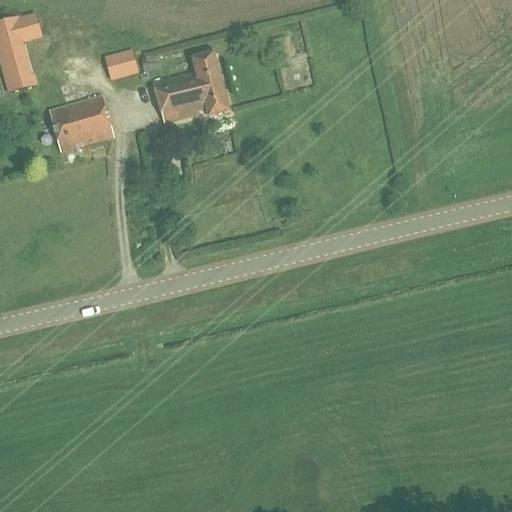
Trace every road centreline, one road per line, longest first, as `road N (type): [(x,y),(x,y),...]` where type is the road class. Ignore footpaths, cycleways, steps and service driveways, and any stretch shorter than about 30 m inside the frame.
road 1 (secondary): [(0,326),(511,209)]
road 2 (unknown): [(150,291),(125,186),(136,133)]
